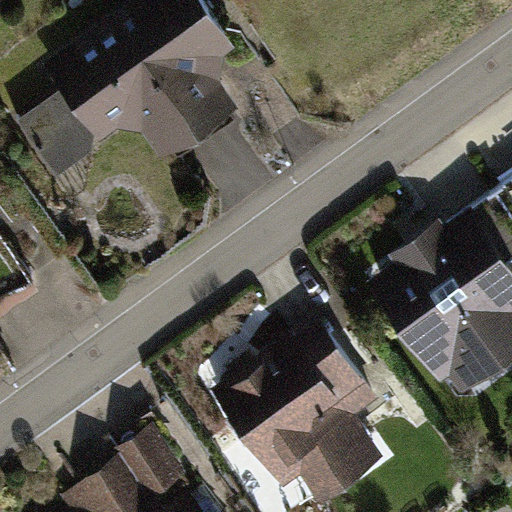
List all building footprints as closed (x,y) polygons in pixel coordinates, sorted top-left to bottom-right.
[(208,0),(150,0),(65,62),(84,88),(31,126),(68,177),(145,121),(174,159),(272,87),(208,0)] [(511,232),(478,189),(374,268),(456,374),(511,331),(511,232)] [(0,215),(0,238),(11,231),(0,215)] [(329,307),(217,391),(291,488),(403,404),(329,307)] [(214,511),(152,439),(66,511),(214,511)]
